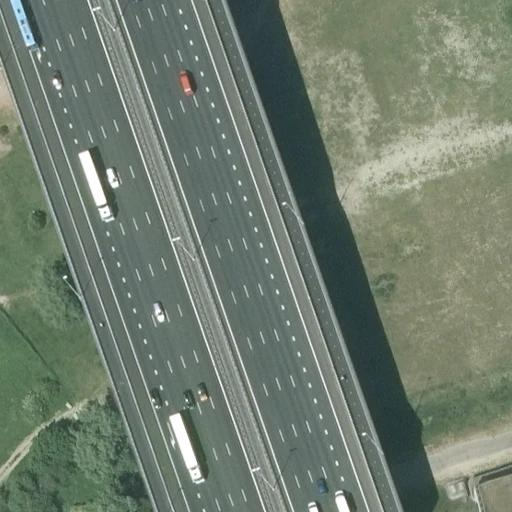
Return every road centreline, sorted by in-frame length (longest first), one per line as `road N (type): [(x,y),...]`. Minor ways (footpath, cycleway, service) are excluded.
road 1 (motorway): [(322,511),(149,0)]
road 2 (motorway): [(58,0),(231,511)]
road 3 (unclassified): [(0,15),(168,511)]
road 4 (unclassified): [(326,511),(511,448)]
